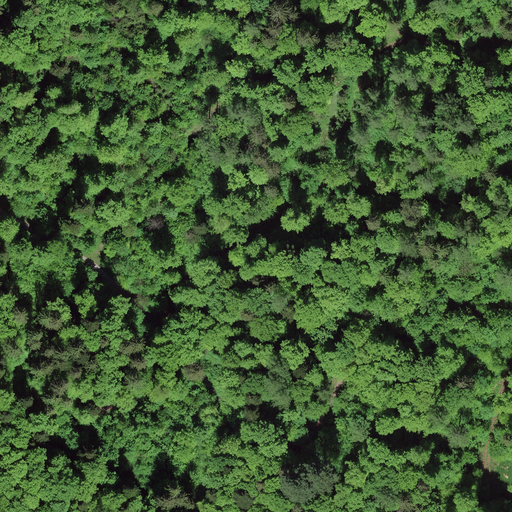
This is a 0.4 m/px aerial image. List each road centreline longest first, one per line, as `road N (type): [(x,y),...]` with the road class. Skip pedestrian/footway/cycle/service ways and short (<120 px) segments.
road 1 (track): [(22,511),(50,453),(174,345),(178,290),(207,267),(253,253),(282,256),(368,192),(395,83),(440,49),(448,26)]
road 2 (track): [(511,309),(473,312),(377,348),(348,372),(308,441),(275,448),(241,427),(93,263)]
road 3 (track): [(282,0),(258,12),(214,116),(116,220),(93,263),(0,208)]
road 4 (track): [(511,19),(448,26),(387,0)]
